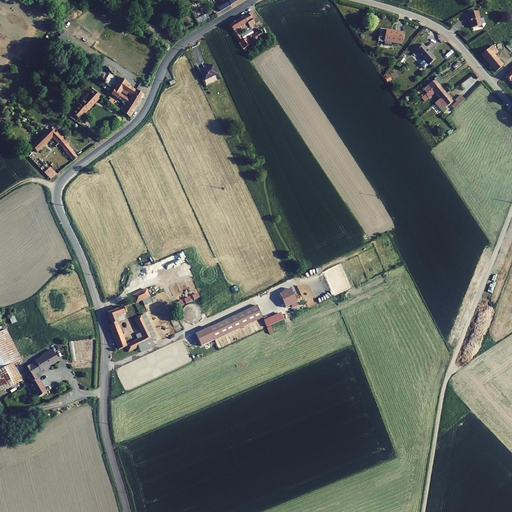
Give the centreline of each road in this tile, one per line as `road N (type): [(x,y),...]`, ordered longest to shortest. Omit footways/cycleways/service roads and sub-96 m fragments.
road 1 (tertiary): [(252,0),(180,44),(134,122),(56,188),(101,317),(103,424),(127,511)]
road 2 (track): [(422,511),(445,381),(511,209)]
road 3 (unclassified): [(360,0),(444,30),(511,106)]
road 4 (unknown): [(105,359),(259,303)]
